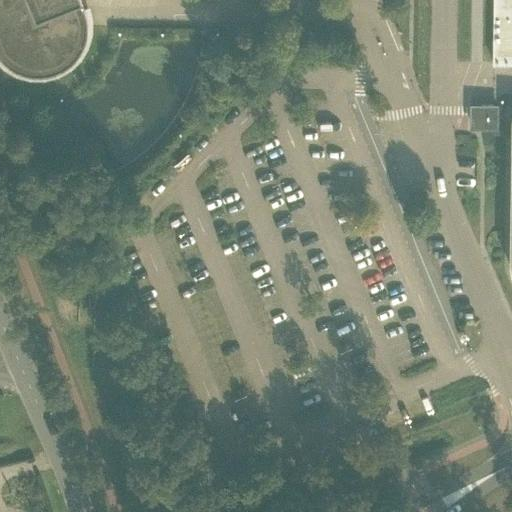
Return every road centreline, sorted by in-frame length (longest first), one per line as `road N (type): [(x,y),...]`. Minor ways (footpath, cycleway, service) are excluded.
road 1 (unclassified): [(78,511),(0,320)]
road 2 (tertiary): [(511,458),(402,511)]
